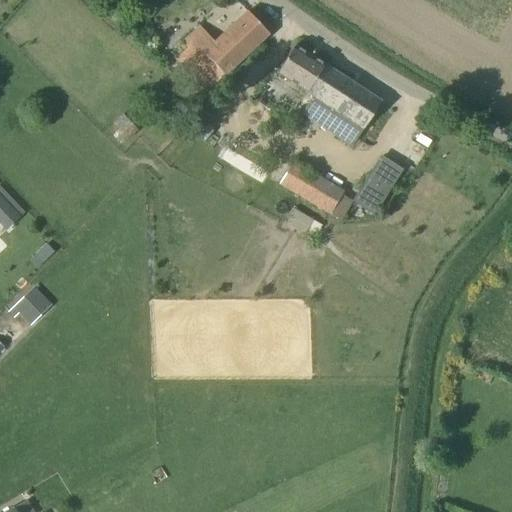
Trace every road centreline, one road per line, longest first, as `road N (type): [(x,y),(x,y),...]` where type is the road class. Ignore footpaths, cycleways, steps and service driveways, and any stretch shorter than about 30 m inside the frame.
road 1 (track): [(511,187),(452,253),(424,318),(405,412),(398,511)]
road 2 (unclassified): [(511,140),(433,104),(273,0)]
